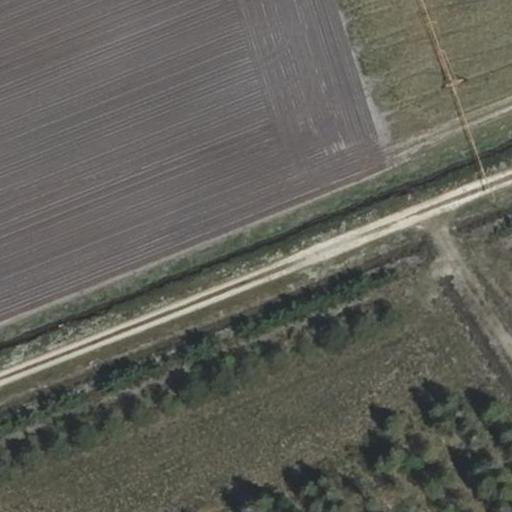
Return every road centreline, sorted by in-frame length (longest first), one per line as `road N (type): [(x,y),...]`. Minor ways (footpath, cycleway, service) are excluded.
road 1 (track): [(0,381),(511,183)]
road 2 (track): [(429,215),(511,342)]
